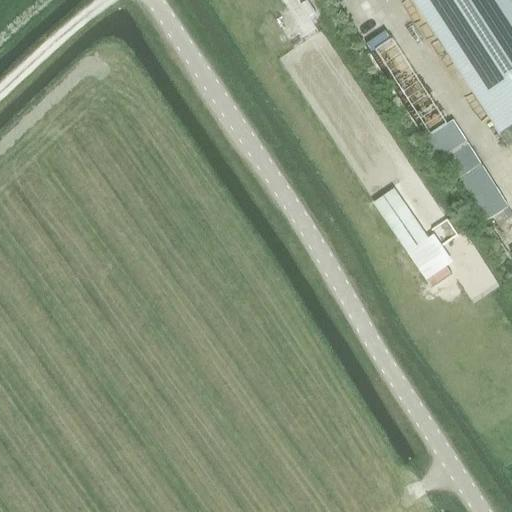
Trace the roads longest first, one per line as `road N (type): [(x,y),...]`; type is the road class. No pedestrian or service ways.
road 1 (unclassified): [(479,511),(311,235),(152,0)]
road 2 (track): [(0,94),(107,0)]
